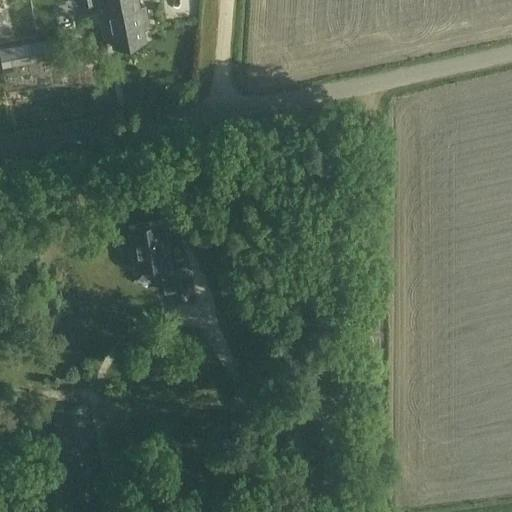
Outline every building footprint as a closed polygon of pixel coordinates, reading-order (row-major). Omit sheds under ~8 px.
[(144,27),(149,26),(145,10),(141,11),(138,0),(103,0),(114,45),(146,38),(144,27)] [(0,53),(3,69),(51,59),(47,40),(0,48),(0,53)] [(128,228),(136,269),(170,263),(163,221),(128,228)] [(190,297),(186,278),(185,269),(171,271),(176,300),(190,297)] [(335,436),(325,382),(306,385),(315,439),(335,436)] [(88,404),(53,411),(67,501),(103,494),(88,404)]
